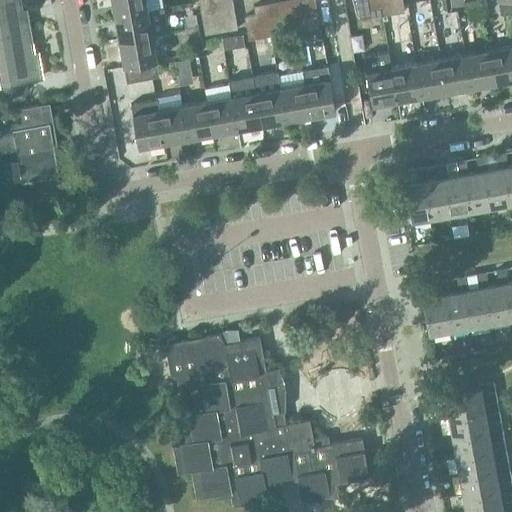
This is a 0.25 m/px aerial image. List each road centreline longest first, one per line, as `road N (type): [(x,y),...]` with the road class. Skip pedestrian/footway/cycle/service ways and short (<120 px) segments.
road 1 (residential): [(355,152),(114,191),(101,181),(68,0)]
road 2 (residential): [(418,511),(355,152)]
road 3 (residential): [(355,152),(511,124)]
